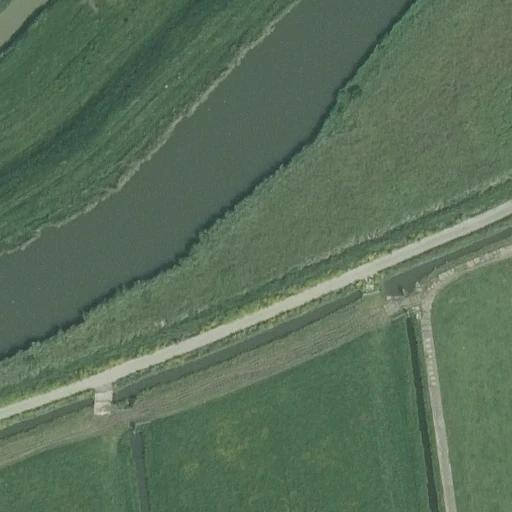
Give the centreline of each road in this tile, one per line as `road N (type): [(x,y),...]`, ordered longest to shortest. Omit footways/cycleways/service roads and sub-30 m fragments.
road 1 (unclassified): [(0,416),(228,331),(511,208)]
road 2 (track): [(511,251),(449,276),(426,308),(451,511)]
